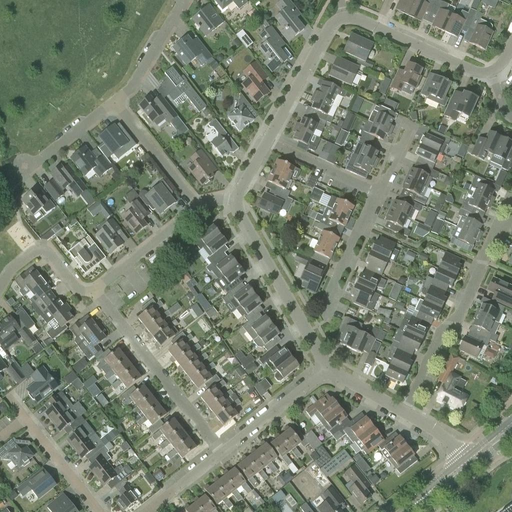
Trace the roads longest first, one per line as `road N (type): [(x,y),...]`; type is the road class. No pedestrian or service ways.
road 1 (residential): [(403,413),(511,210)]
road 2 (residential): [(220,453),(94,291)]
road 3 (unclassified): [(325,369),(235,200)]
road 4 (unclassified): [(342,17),(489,72)]
road 5 (residential): [(98,511),(8,396)]
road 6 (unclassified): [(266,140),(342,17)]
road 7 (residential): [(220,453),(325,369)]
road 8 (residential): [(94,291),(197,205)]
road 9 (residential): [(197,205),(113,101)]
road 10 (residential): [(325,314),(377,193)]
road 11 (residential): [(0,282),(39,248),(75,288),(94,291)]
road 12 (residential): [(377,193),(266,140)]
road 13 (residential): [(113,101),(183,0)]
